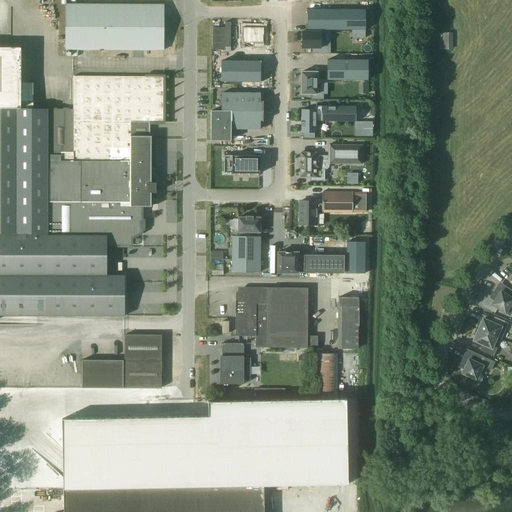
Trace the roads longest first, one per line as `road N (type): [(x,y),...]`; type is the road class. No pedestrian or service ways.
road 1 (unclassified): [(188,14),(281,14),(281,198),(189,198)]
road 2 (residential): [(511,415),(477,408),(439,378),(443,345),(478,271),(511,231)]
road 3 (unclassified): [(187,399),(189,198)]
road 4 (unclassified): [(189,198),(188,14)]
